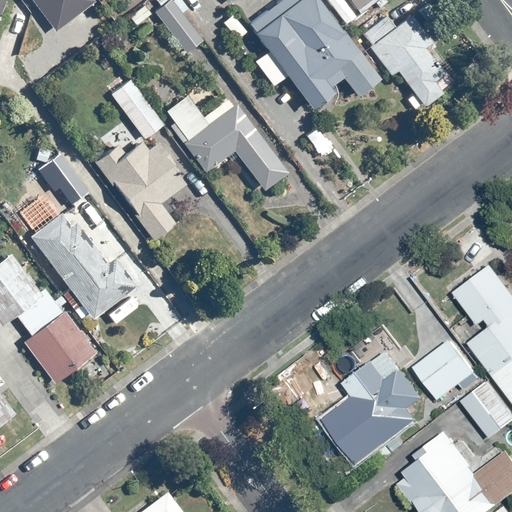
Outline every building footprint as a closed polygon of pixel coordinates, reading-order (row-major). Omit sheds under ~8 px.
[(150,13),(141,0),(117,0),(134,24),(150,13)] [(202,39),(170,0),(165,0),(153,10),(186,52),(202,39)] [(379,77),(320,0),(278,0),(248,24),(267,48),(252,60),(271,85),(286,73),(312,107),(336,89),(332,84),(341,77),(355,95),(379,77)] [(383,0),(344,0),(357,18),(383,0)] [(432,43),(410,11),(366,42),(388,74),(396,68),(422,105),(455,82),(429,45),(432,43)] [(162,124),(128,78),(109,92),(144,138),(162,124)] [(202,116),(185,94),(161,113),(206,170),(233,148),(264,188),(287,170),(228,95),(202,116)] [(174,162),(152,132),(124,152),(117,143),(95,160),(154,238),(178,220),(162,199),(186,182),(172,164),(174,162)] [(88,190),(59,150),(36,167),(53,190),(58,186),(70,203),(88,190)] [(122,264),(115,270),(77,221),(71,225),(61,212),(31,235),(93,318),(138,284),(122,264)] [(40,290),(10,252),(0,259),(0,322),(2,326),(15,315),(31,335),(24,341),(55,383),(96,351),(64,309),(61,312),(42,288),(40,290)] [(511,294),(488,263),(451,291),(476,325),(484,319),(489,325),(466,342),(511,401),(511,294)] [(470,390),(467,385),(479,375),(476,371),(450,338),(412,369),(444,410),(470,390)] [(420,397),(384,349),(340,383),(349,396),(338,405),(363,438),(370,433),(379,445),(414,419),(406,408),(420,397)] [(511,411),(486,379),(460,399),(489,437),(511,418),(511,411)] [(0,424),(14,414),(0,395),(0,424)] [(511,460),(502,446),(482,460),(467,439),(455,440),(446,429),(422,446),(426,453),(399,473),(403,478),(396,482),(418,511),(482,511),(511,491),(511,460)] [(181,511),(167,493),(141,511),(181,511)]
